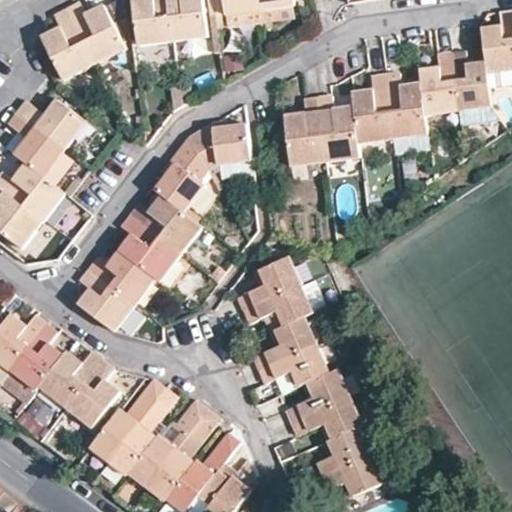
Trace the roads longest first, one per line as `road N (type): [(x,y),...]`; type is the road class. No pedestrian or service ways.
road 1 (residential): [(489,0),(354,29),(191,120),(44,296)]
road 2 (residential): [(44,296),(135,353),(216,379),(271,469),(272,511)]
